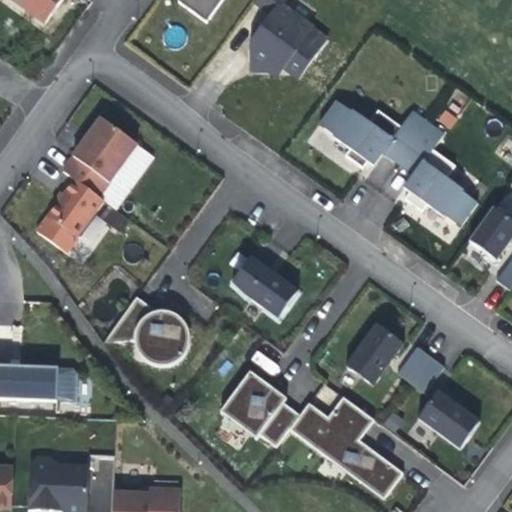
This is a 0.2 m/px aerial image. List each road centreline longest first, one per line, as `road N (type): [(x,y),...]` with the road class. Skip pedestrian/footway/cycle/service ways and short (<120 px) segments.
road 1 (residential): [(92,54),(511,358)]
road 2 (residential): [(0,185),(92,54)]
